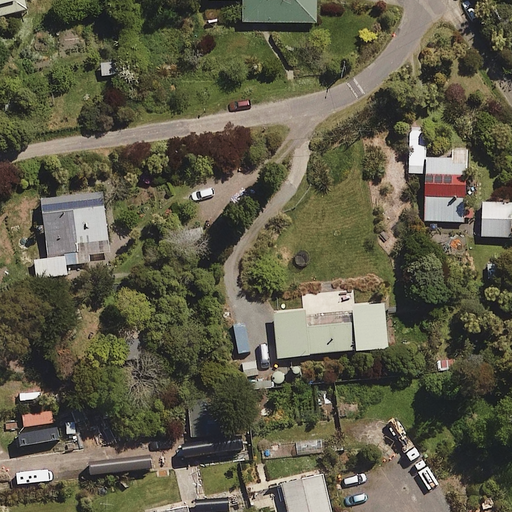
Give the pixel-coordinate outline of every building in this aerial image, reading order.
[(0,0),(0,17),(26,12),(23,0),(0,0)] [(240,2),(240,24),(314,25),(314,0),(203,0),(203,4),(240,2)] [(116,62),(98,63),(99,78),(116,78),(116,62)] [(424,129),(410,129),(408,174),(424,174),(422,222),(462,224),(465,148),(447,147),(446,161),(423,160),(424,129)] [(32,262),(34,281),(65,278),(64,266),(88,263),(88,257),(108,255),(102,194),(39,201),(45,260),(32,262)] [(509,239),(510,206),(480,205),(480,239),(509,239)] [(151,226),(134,229),(137,246),(153,244),(151,226)] [(307,237),(289,238),(291,274),(309,273),(307,237)] [(386,350),(382,307),(350,309),(351,326),(305,330),(304,314),(273,317),(276,360),(386,350)] [(257,362),(240,363),(241,380),(259,378),(257,362)] [(217,402),(188,404),(190,438),(219,437),(217,402)] [(15,471),(16,487),(78,482),(77,466),(15,471)] [(339,511),(334,489),(280,502),(281,511),(339,511)]
